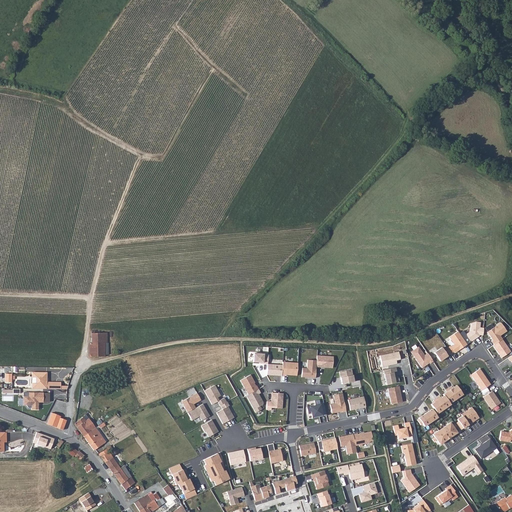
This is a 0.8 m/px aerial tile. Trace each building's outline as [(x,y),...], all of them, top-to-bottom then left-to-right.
[(476,322),(470,323),(470,331),(465,334),(470,342),(479,336),(479,335),(482,335),(483,328),(479,327),(480,322),(476,322)] [(500,322),(486,332),(492,340),(491,341),(494,345),(502,339),(500,336),(506,331),(500,322)] [(458,331),(449,337),(454,344),(451,347),(455,353),(467,344),(458,331)] [(104,343),(107,343),(106,332),(90,333),(90,342),(104,343)] [(494,345),(493,346),(501,358),(510,351),(502,339),(494,345)] [(90,342),(89,342),(89,355),(104,356),(105,355),(104,343),(90,342)] [(441,347),(434,352),(440,361),(450,354),(445,346),(442,348),(441,347)] [(418,347),(411,352),(422,368),(429,363),(430,364),(433,361),(427,353),(424,355),(418,347)] [(398,352),(380,356),(382,367),(396,363),(396,360),(400,359),(398,352)] [(268,354),(254,353),(253,362),(259,363),(259,364),(267,365),(267,364),(268,354)] [(334,356),(318,355),(317,360),(317,367),(333,368),(334,356)] [(317,360),(308,359),(307,368),(303,367),(302,377),(316,378),(317,367),(317,360)] [(297,363),(282,362),(282,365),(281,375),(296,376),(297,363)] [(282,365),(267,364),(267,365),(267,375),(281,376),(281,375),(282,365)] [(395,368),(383,370),(386,385),(399,382),(398,376),(394,377),(393,372),(396,371),(395,368)] [(352,369),(340,372),(342,383),(355,381),(352,369)] [(480,369),(471,375),(481,390),(487,387),(490,384),(480,369)] [(32,383),(31,388),(66,389),(68,386),(59,386),(59,382),(46,382),(47,372),(32,372),(32,378),(35,378),(35,383),(32,383)] [(250,375),(240,381),(248,395),(258,389),(250,375)] [(457,385),(444,394),(445,395),(450,403),(463,395),(457,385)] [(215,386),(205,391),(212,404),(217,401),(220,406),(227,402),(225,398),(219,401),(218,398),(221,397),(215,386)] [(399,386),(388,388),(391,404),(402,402),(399,386)] [(487,387),(481,390),(485,396),(490,392),(487,387)] [(248,395),(246,396),(255,413),(261,410),(259,407),(263,405),(262,403),(258,396),(261,394),(258,389),(248,395)] [(485,396),(483,397),(491,409),(493,407),(497,405),(500,403),(491,391),(490,392),(485,396)] [(343,392),(333,394),(335,403),(330,404),(332,413),(342,411),(342,412),(347,411),(343,392)] [(39,410),(39,403),(44,403),(44,394),(44,393),(24,393),(23,406),(27,406),(29,408),(32,408),(32,410),(39,410)] [(196,393),(181,402),(187,412),(195,408),(193,405),(201,400),(196,393)] [(283,394),(271,393),(271,402),(267,401),(266,410),(271,411),(271,409),(282,409),(283,394)] [(450,403),(445,395),(431,404),(434,408),(437,414),(451,405),(450,403)] [(364,396),(348,399),(350,410),(366,406),(364,396)] [(235,418),(227,402),(220,406),(222,409),(216,412),(222,424),(235,418)] [(195,408),(187,412),(192,421),(199,417),(202,421),(209,416),(202,404),(195,408)] [(311,413),(312,417),(327,415),(325,406),(322,407),(322,404),(307,407),(308,414),(311,413)] [(472,407),(461,414),(463,416),(458,419),(464,427),(479,417),(472,407)] [(434,408),(419,418),(425,427),(439,417),(437,414),(434,408)] [(50,413),(47,424),(56,427),(59,418),(60,416),(50,413)] [(83,417),(75,422),(74,424),(77,427),(86,420),(83,417)] [(66,421),(66,420),(59,418),(56,427),(63,430),(66,421)] [(89,418),(86,420),(77,427),(80,432),(92,423),(89,418)] [(211,420),(201,426),(204,433),(205,432),(208,437),(218,432),(211,420)] [(397,425),(393,426),(395,435),(397,435),(397,438),(411,435),(408,422),(404,423),(405,428),(398,429),(397,425)] [(451,422),(432,435),(434,437),(436,440),(440,445),(458,432),(455,427),(453,425),(451,422)] [(95,427),(92,423),(80,432),(84,437),(96,428),(95,427)] [(105,442),(96,428),(84,437),(94,450),(105,442)] [(511,429),(507,432),(501,431),(499,439),(500,440),(510,442),(510,440),(511,440),(511,429)] [(358,433),(352,434),(355,446),(362,445),(362,444),(369,442),(369,440),(372,440),(370,431),(358,434),(358,433)] [(54,439),(36,432),(33,443),(50,449),(54,439)] [(355,446),(352,434),(339,437),(341,447),(345,446),(347,454),(356,452),(355,446)] [(335,437),(322,440),(324,451),(338,448),(335,437)] [(489,439),(475,449),(481,458),(496,448),(489,439)] [(314,442),(299,445),(302,456),(316,453),(314,442)] [(411,444),(401,446),(402,453),(403,453),(406,466),(412,465),(411,461),(414,460),(411,444)] [(77,452),(71,445),(66,450),(73,457),(74,456),(77,452)] [(99,454),(105,462),(113,457),(107,448),(99,454)] [(260,448),(248,451),(250,462),(262,460),(260,448)] [(243,450),(228,454),(231,466),(246,463),(243,450)] [(280,450),(268,452),(270,464),(282,462),(280,450)] [(80,461),(84,455),(78,451),(77,452),(74,456),(80,461)] [(217,454),(203,460),(205,465),(203,466),(211,483),(213,481),(215,486),(229,479),(225,471),(223,472),(219,463),(221,462),(217,454)] [(472,455),(456,466),(462,475),(473,467),(478,474),(483,470),(472,455)] [(113,457),(105,462),(113,473),(120,468),(113,457)] [(128,479),(121,484),(125,490),(134,483),(125,467),(125,466),(125,464),(120,468),(128,479)] [(179,464),(168,468),(171,475),(182,470),(179,464)] [(347,464),(341,466),(343,475),(348,474),(349,478),(351,479),(364,477),(361,464),(347,467),(347,464)] [(398,465),(391,467),(392,473),(400,472),(398,465)] [(120,468),(113,473),(121,484),(128,479),(120,468)] [(410,469),(402,471),(403,478),(400,480),(408,492),(419,485),(410,472),(410,469)] [(182,470),(171,475),(174,480),(173,480),(175,486),(177,485),(187,480),(182,470)] [(324,470),(311,474),(312,479),(315,478),(315,480),(313,480),(314,481),(316,489),(328,485),(324,470)] [(287,479),(290,490),(294,488),(293,484),(296,483),(294,476),(287,479)] [(187,480),(177,485),(180,490),(181,490),(191,485),(189,479),(187,480)] [(290,490),(287,479),(279,481),(281,488),(285,487),(286,491),(290,490)] [(281,488),(279,481),(272,483),(275,494),(279,493),(278,489),(281,488)] [(373,482),(362,486),(364,492),(358,494),(361,502),(371,499),(370,495),(377,493),(373,482)] [(168,495),(173,492),(168,484),(163,487),(168,495)] [(263,498),(259,488),(258,484),(250,487),(255,501),(263,498)] [(191,485),(181,490),(186,500),(196,495),(191,485)] [(259,488),(263,498),(268,497),(267,494),(271,493),(268,485),(259,488)] [(450,485),(445,488),(446,489),(434,497),(439,504),(447,499),(448,500),(451,498),(452,499),(457,496),(453,491),(454,491),(450,485)] [(244,495),(241,487),(226,491),(231,505),(238,503),(237,499),(236,499),(235,498),(236,497),(244,495)] [(326,490),(316,493),(318,497),(319,497),(320,503),(319,503),(321,507),(331,504),(326,490)] [(89,492),(79,498),(87,510),(96,505),(93,500),(89,492)] [(134,503),(139,510),(145,505),(151,500),(147,494),(147,493),(134,503)] [(511,506),(511,498),(510,495),(505,499),(504,498),(495,504),(498,509),(499,511),(501,511),(508,508),(509,509),(511,506)] [(159,503),(157,500),(155,501),(153,499),(151,500),(145,505),(150,511),(158,506),(156,504),(159,503)] [(423,499),(417,503),(418,504),(415,506),(416,508),(413,509),(407,510),(407,511),(426,511),(430,510),(423,499)] [(75,501),(68,506),(71,511),(74,509),(74,508),(78,505),(75,501)]
